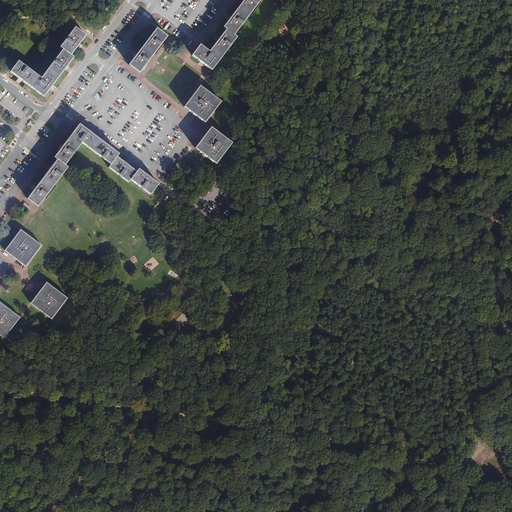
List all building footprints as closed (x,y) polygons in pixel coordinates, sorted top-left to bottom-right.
[(243,0),(223,28),(226,30),(209,52),(203,47),(200,45),(196,50),(192,56),(212,71),(237,37),(234,35),(261,0),(243,0)] [(60,47),(63,50),(41,78),(19,61),(11,72),(44,97),(74,58),(71,55),(86,36),(75,28),(60,47)] [(139,73),(167,37),(157,29),(129,65),(139,73)] [(221,102),(200,86),(184,107),(205,123),(221,102)] [(68,167),(65,165),(82,143),(111,165),(109,167),(129,183),(131,180),(150,195),(158,184),(139,169),(136,172),(117,157),(119,154),(80,124),(54,157),(57,159),(27,199),(38,207),(68,167)] [(232,143),(211,128),(195,148),(216,164),(232,143)] [(178,160),(164,179),(170,183),(184,165),(178,160)] [(28,211),(31,208),(25,203),(22,206),(28,211)] [(26,266),(41,246),(21,230),(5,251),(26,266)] [(67,298),(47,283),(31,303),(52,319),(67,298)] [(0,335),(4,338),(20,317),(0,302),(0,335)]
